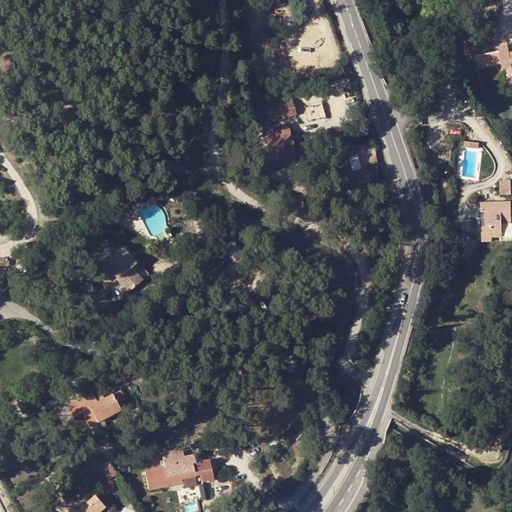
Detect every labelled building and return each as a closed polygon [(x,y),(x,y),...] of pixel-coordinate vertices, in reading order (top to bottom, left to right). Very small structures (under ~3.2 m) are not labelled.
[(472,39),(474,52),(475,56),(489,53),(485,34),(471,37),(472,39)] [(499,48),(498,48),(498,51),(502,68),(505,68),(507,76),(511,74),(511,58),(510,59),(509,52),(508,46),(506,46),(499,48)] [(281,102),(285,117),(294,115),(291,100),(281,102)] [(271,104),(275,119),(285,117),(281,102),(271,104)] [(264,106),(268,121),(275,119),(271,104),(264,106)] [(257,108),(260,123),(268,121),(264,106),(257,108)] [(60,120),(76,121),(77,108),(61,107),(60,120)] [(244,111),(248,126),(255,124),(254,108),(244,111)] [(287,125),(265,131),(272,162),(295,156),(287,125)] [(500,181),(500,194),(510,194),(509,180),(500,181)] [(484,219),(481,220),(481,228),(489,228),(489,237),(492,237),(502,237),(501,224),(511,223),(510,201),(481,202),(481,212),(484,212),(484,219)] [(502,237),(511,236),(511,223),(501,224),(502,237)] [(489,228),(481,228),(482,241),(492,241),(492,237),(489,237),(489,228)] [(121,275),(117,278),(129,292),(143,281),(132,267),(135,264),(122,248),(108,260),(106,257),(90,270),(106,288),(112,283),(107,276),(111,272),(115,269),(121,275)] [(234,252),(224,260),(236,275),(246,267),(234,252)] [(4,255),(5,258),(0,259),(0,265),(1,268),(10,265),(8,258),(10,257),(9,253),(4,255)] [(17,263),(15,255),(10,257),(8,258),(10,265),(17,263)] [(132,267),(143,281),(149,275),(138,262),(135,264),(132,267)] [(115,269),(111,272),(117,278),(121,275),(115,269)] [(119,390),(104,399),(97,403),(95,400),(92,394),(85,398),(84,397),(67,406),(81,431),(120,409),(116,403),(123,399),(119,390)] [(173,476),(174,479),(194,475),(199,473),(201,481),(213,479),(209,459),(195,462),(194,454),(184,457),(182,448),(161,453),(164,467),(144,471),(148,490),(168,485),(166,477),(173,476)] [(116,473),(109,464),(101,470),(108,478),(116,473)] [(175,484),(195,479),(194,475),(174,479),(175,484)] [(166,477),(168,485),(175,484),(174,479),(173,476),(166,477)] [(97,511),(104,506),(94,495),(76,511),(73,508),(69,511),(97,511)]
